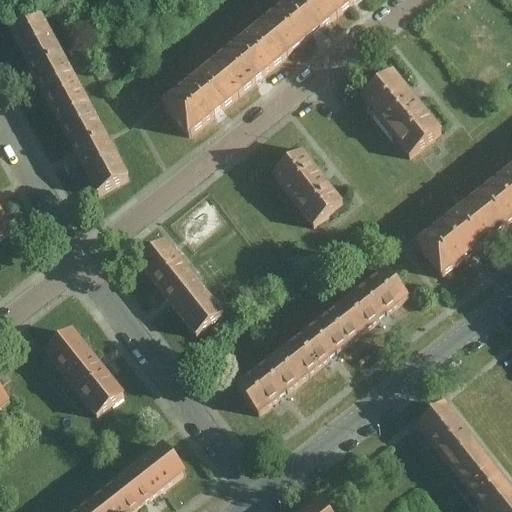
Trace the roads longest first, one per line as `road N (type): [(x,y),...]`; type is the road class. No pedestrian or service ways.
road 1 (residential): [(409,0),(81,262)]
road 2 (residential): [(256,500),(511,301)]
road 3 (residential): [(81,262),(256,500)]
road 4 (residential): [(0,119),(81,262)]
